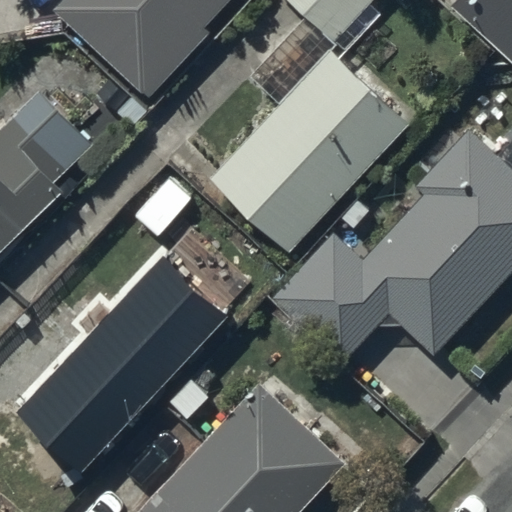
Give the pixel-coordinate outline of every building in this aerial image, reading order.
[(215,0),(55,0),(149,85),(209,20),(203,14),(215,0)] [(300,0),(334,31),(363,0),(300,0)] [(511,0),(460,0),(511,49),(511,0)] [(330,34),(211,161),(290,235),(409,107),(330,34)] [(92,128),(43,79),(0,121),(0,234),(61,175),(53,167),(92,128)] [(511,130),(496,147),(468,120),(417,172),(424,181),(363,248),(332,220),(275,286),(341,349),(389,299),(433,341),(511,258),(511,130)] [(232,306),(197,275),(164,311),(111,263),(80,297),(69,287),(1,361),(99,451),(232,306)] [(284,511),(346,446),(258,365),(133,500),(146,511),(284,511)]
